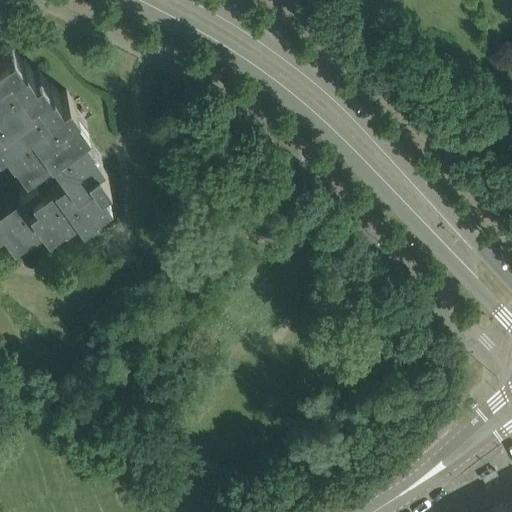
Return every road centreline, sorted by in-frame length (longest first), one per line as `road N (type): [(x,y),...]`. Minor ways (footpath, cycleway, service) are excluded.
road 1 (tertiary): [(118,0),(234,60),(298,108),(511,325)]
road 2 (tertiary): [(511,281),(343,105),(199,0)]
road 3 (residential): [(511,390),(375,511)]
road 4 (residential): [(376,511),(511,429)]
